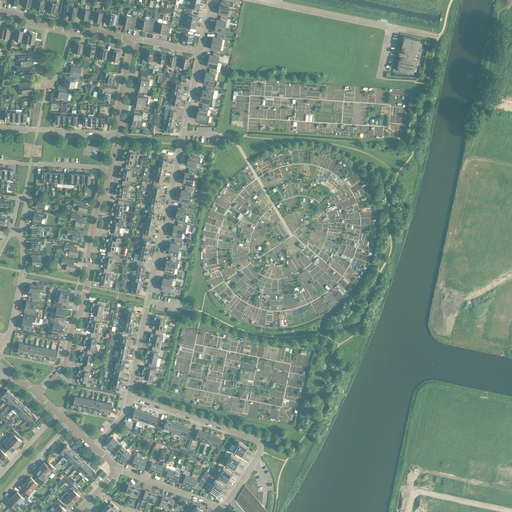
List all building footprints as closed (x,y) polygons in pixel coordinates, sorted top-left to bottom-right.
[(46,4),(47,0),(37,0),(36,9),(38,9),(39,11),(40,10),(42,10),(43,4),(46,4)] [(55,0),(47,0),(46,4),(49,5),(48,11),(54,13),(55,9),(56,8),(55,6),(57,0),(55,0)] [(219,8),(228,10),(229,6),(232,7),(233,6),(234,2),(226,0),(223,0),(223,2),(220,2),(219,8)] [(199,9),(200,3),(190,1),(189,5),(186,4),(185,10),(192,11),(192,8),(199,9)] [(79,11),(80,5),(77,4),(77,8),(70,7),(68,7),(67,8),(66,11),(67,13),(69,13),(69,16),(71,16),(71,18),(73,17),(75,17),(76,11),(79,11)] [(79,11),(82,12),(81,18),(83,19),(84,20),(85,19),(87,20),(89,10),(85,10),(86,6),(80,5),(79,11)] [(104,16),(106,10),(96,8),(94,21),(96,21),(97,23),(98,22),(100,22),(101,16),(104,16)] [(227,15),(228,10),(219,8),(218,14),(221,14),(220,17),(227,19),(228,16),(227,15)] [(106,10),(104,16),(107,17),(106,24),(108,24),(109,25),(110,24),(112,25),(114,14),(110,14),(111,11),(106,10)] [(191,12),(185,11),(184,16),(187,17),(186,20),(196,22),(197,16),(191,15),(191,12)] [(125,25),(127,16),(122,15),(123,12),(118,12),(116,26),(121,27),(122,25),(125,25)] [(128,28),(133,29),(136,15),(132,14),(131,17),(127,16),(125,25),(128,26),(128,28)] [(139,28),(142,29),(144,19),(140,19),(140,16),(136,15),(133,29),(138,30),(139,28)] [(227,19),(220,17),(220,20),(216,19),(215,25),(225,27),(226,21),(226,22),(227,21),(227,19)] [(146,32),(151,33),(154,19),(149,18),(149,20),(144,19),(142,29),(146,29),(146,32)] [(157,32),(160,32),(162,23),(157,22),(158,20),(154,19),(151,33),(156,34),(157,32)] [(196,22),(186,20),(185,24),(182,23),(180,29),(188,30),(188,27),(195,28),(196,22)] [(162,23),(160,32),(163,33),(163,35),(168,37),(171,23),(167,22),(166,24),(162,23)] [(217,32),(217,35),(224,36),(224,34),(224,33),(223,33),(225,27),(215,25),(214,31),(217,32)] [(0,29),(0,39),(2,39),(2,38),(8,39),(10,29),(4,27),(3,30),(0,29)] [(171,28),(170,33),(180,35),(180,36),(183,36),(181,44),(188,46),(189,41),(192,42),(193,35),(185,34),(186,31),(171,28)] [(21,43),(23,44),(25,34),(22,34),(23,31),(16,30),(14,40),(20,42),(20,43),(21,43)] [(25,34),(23,44),(23,48),(26,49),(27,43),(33,44),(36,34),(29,33),(29,35),(25,34)] [(224,36),(217,35),(216,38),(213,37),(212,43),(221,45),(222,39),(223,39),(224,36)] [(410,38),(404,36),(401,47),(402,47),(401,52),(399,51),(398,54),(401,55),(400,60),(399,59),(397,70),(403,71),(413,73),(416,60),(414,59),(415,53),(417,54),(420,40),(410,38)] [(83,56),(85,47),(82,46),(82,44),(76,42),(74,53),(80,54),(80,56),(83,56)] [(214,49),(213,52),(220,54),(221,52),(220,51),(221,45),(212,43),(210,49),(214,49)] [(85,47),(83,56),(86,57),(87,55),(93,57),(95,46),(88,45),(88,47),(85,47)] [(108,61),(110,52),(107,51),(107,49),(101,48),(98,58),(105,59),(104,61),(108,61)] [(110,52),(108,61),(111,62),(111,60),(118,62),(120,52),(113,50),(113,53),(110,52)] [(153,66),(153,65),(155,58),(152,57),(153,51),(147,50),(144,60),(149,60),(148,64),(150,64),(150,65),(153,66)] [(155,58),(153,65),(159,66),(159,63),(163,63),(165,54),(159,52),(158,59),(155,58)] [(209,55),(208,61),(217,62),(218,57),(219,57),(220,56),(220,54),(213,52),(212,55),(209,55)] [(176,69),(178,63),(175,62),(176,56),(169,55),(167,64),(172,65),(171,68),(176,69)] [(18,66),(19,67),(31,66),(30,60),(33,60),(33,56),(18,57),(18,63),(18,64),(18,66)] [(178,63),(176,69),(181,70),(182,67),(186,68),(188,59),(182,57),(181,63),(178,63)] [(216,68),(217,62),(208,61),(207,66),(210,67),(209,70),(216,72),(217,69),(216,68)] [(70,70),(70,74),(79,76),(82,65),(70,63),(69,69),(70,70)] [(19,71),(19,75),(18,75),(19,80),(20,81),(31,80),(31,74),(34,74),(34,70),(19,71)] [(216,72),(209,70),(209,73),(205,72),(204,78),(214,80),(215,74),(216,74),(216,72)] [(111,76),(111,73),(102,71),(101,74),(104,75),(102,81),(105,82),(105,84),(109,85),(110,83),(112,83),(114,77),(111,76)] [(64,82),(64,86),(64,88),(70,89),(70,87),(73,88),(75,81),(73,80),(74,77),(64,75),(63,82),(64,82)] [(138,84),(148,86),(149,81),(147,80),(147,77),(141,76),(140,79),(139,79),(138,84)] [(214,80),(204,78),(203,84),(206,85),(206,88),(213,89),(213,87),(216,85),(217,81),(214,80)] [(182,90),(183,91),(183,88),(182,88),(182,85),(180,84),(181,81),(174,79),(173,83),(174,83),(173,88),(182,90)] [(34,89),(34,84),(19,85),(19,90),(21,90),(22,95),(31,95),(31,89),(34,89)] [(137,93),(144,94),(144,92),(147,92),(148,86),(138,84),(137,90),(138,90),(137,93)] [(58,94),(57,98),(67,100),(69,90),(58,87),(57,94),(58,94)] [(105,89),(99,88),(98,91),(100,92),(99,98),(101,99),(101,100),(106,101),(106,100),(109,100),(110,94),(105,93),(104,92),(105,89)] [(213,89),(206,88),(205,91),(202,90),(201,96),(213,98),(212,98),(214,89),(213,89)] [(144,94),(137,93),(137,96),(136,96),(135,101),(145,103),(146,104),(148,98),(143,97),(144,94)] [(213,98),(201,96),(199,102),(203,102),(202,105),(209,107),(211,107),(213,98)] [(180,100),(171,99),(170,102),(165,101),(164,106),(169,107),(175,108),(176,105),(178,106),(178,103),(180,103),(181,100),(180,100)] [(145,103),(135,101),(134,107),(134,110),(143,112),(143,109),(145,103)] [(198,108),(197,113),(206,115),(207,110),(208,110),(209,109),(209,107),(202,105),(201,108),(198,108)] [(175,111),(175,108),(169,107),(167,115),(177,117),(178,114),(176,114),(177,111),(175,111)] [(10,120),(10,109),(2,109),(2,115),(4,115),(4,120),(10,120)] [(21,113),(20,121),(26,121),(26,117),(29,117),(30,111),(25,110),(23,113),(21,113)] [(143,112),(134,110),(133,113),(132,113),(131,118),(141,120),(142,115),(143,112)] [(54,123),(60,123),(61,115),(61,112),(52,112),(52,118),(55,118),(54,123)] [(75,114),(71,113),(71,124),(76,124),(77,120),(79,120),(80,114),(75,113),(75,114)] [(206,115),(197,113),(196,119),(199,120),(198,123),(207,125),(209,116),(206,115)] [(80,114),(79,120),(82,120),(82,125),(87,125),(88,117),(88,115),(85,115),(84,114),(80,114)] [(99,114),(99,117),(98,126),(104,126),(104,123),(107,123),(107,115),(105,115),(105,114),(99,114)] [(143,121),(141,120),(131,118),(130,124),(131,124),(130,127),(141,129),(143,121)] [(175,127),(165,125),(164,133),(170,134),(170,131),(172,132),(173,129),(175,129),(175,127)] [(123,156),(135,159),(137,159),(139,151),(131,149),(130,152),(124,151),(124,153),(123,154),(123,155),(123,156)] [(167,162),(168,162),(168,159),(167,159),(167,156),(165,156),(166,153),(160,152),(158,160),(167,162)] [(196,162),(199,163),(200,158),(199,156),(199,154),(192,152),(192,155),(188,155),(187,160),(196,162)] [(134,161),(135,159),(123,156),(122,157),(122,158),(123,159),(122,162),(128,163),(127,166),(133,167),(135,167),(136,162),(134,161)] [(189,170),(196,171),(196,169),(196,168),(195,168),(196,162),(187,160),(186,166),(189,167),(189,170)] [(127,166),(126,169),(121,168),(120,170),(120,171),(119,172),(119,173),(131,175),(133,167),(127,166)] [(7,170),(7,178),(9,178),(11,181),(15,181),(16,175),(13,175),(13,170),(7,170)] [(196,171),(189,170),(188,173),(185,172),(183,178),(193,180),(194,174),(195,174),(196,171)] [(46,183),(46,181),(47,172),(41,172),(41,177),(38,176),(38,183),(46,183)] [(63,173),(58,173),(57,181),(57,184),(65,184),(66,178),(63,178),(63,173)] [(124,182),(129,184),(131,175),(119,173),(119,174),(119,175),(119,176),(119,178),(124,180),(124,182)] [(69,178),(66,178),(65,184),(74,185),(74,174),(69,174),(69,178)] [(85,175),(85,183),(87,183),(88,186),(93,186),(93,180),(90,180),(91,175),(85,175)] [(165,177),(164,177),(155,175),(153,183),(159,184),(160,182),(162,182),(163,179),(164,180),(165,177)] [(185,187),(192,189),(192,187),(192,186),(193,180),(183,178),(182,184),(185,185),(185,187)] [(118,184),(117,186),(116,188),(116,190),(128,192),(129,184),(124,182),(123,185),(118,184)] [(153,183),(152,191),(161,193),(162,191),(160,190),(161,188),(159,187),(159,184),(153,183)] [(191,191),(192,191),(192,189),(185,187),(184,190),(181,190),(180,196),(189,198),(190,192),(191,192),(191,191)] [(115,192),(116,193),(115,195),(121,196),(120,199),(128,201),(129,198),(127,197),(128,192),(116,190),(115,190),(115,192)] [(0,206),(8,207),(9,200),(4,200),(4,196),(0,195),(0,206)] [(181,205),(188,207),(189,204),(188,203),(189,198),(180,196),(179,201),(182,202),(181,205)] [(49,204),(50,201),(35,198),(35,201),(36,202),(35,207),(44,209),(45,205),(47,204),(49,204)] [(85,206),(86,203),(74,200),(73,206),(78,207),(77,211),(86,213),(88,206),(85,206)] [(112,207),(112,208),(124,211),(126,211),(128,202),(120,200),(119,204),(114,203),(113,205),(113,206),(112,207)] [(148,206),(148,209),(154,211),(154,208),(156,208),(157,206),(159,206),(159,203),(151,202),(150,207),(148,206)] [(188,207),(181,205),(181,208),(177,207),(176,213),(185,215),(187,209),(187,210),(188,209),(188,207)] [(122,219),(124,211),(112,208),(112,209),(112,210),(112,212),(111,214),(117,215),(116,218),(122,219)] [(155,219),(155,220),(156,220),(156,217),(155,217),(155,214),(153,214),(154,211),(148,209),(146,218),(155,219)] [(46,218),(47,215),(32,212),(32,215),(33,216),(32,221),(41,223),(42,219),(44,218),(46,218)] [(177,223),(185,224),(185,222),(185,221),(184,221),(185,215),(176,213),(175,219),(178,220),(177,223)] [(83,228),(85,221),(82,220),(83,217),(71,215),(70,220),(75,221),(74,226),(83,228)] [(109,224),(108,225),(120,227),(121,225),(123,225),(124,220),(122,219),(116,218),(114,217),(113,220),(110,220),(110,222),(109,223),(109,224)] [(174,225),(172,231),(182,233),(185,234),(187,225),(185,224),(177,223),(177,226),(174,225)] [(119,233),(120,227),(108,225),(108,226),(108,227),(108,228),(108,231),(113,232),(113,235),(120,236),(120,233),(119,233)] [(50,227),(30,226),(30,229),(31,229),(31,235),(46,236),(46,231),(49,231),(50,227)] [(154,230),(153,230),(144,228),(142,236),(148,237),(149,234),(151,235),(152,232),(153,232),(154,230)] [(80,242),(82,236),(79,235),(80,232),(68,229),(67,235),(72,236),(71,241),(80,242)] [(182,233),(172,231),(171,237),(174,237),(174,240),(181,242),(181,240),(181,239),(182,233)] [(105,243),(104,244),(116,246),(117,241),(119,241),(120,238),(112,236),(112,240),(106,238),(106,241),(105,241),(105,243)] [(148,240),(148,237),(142,236),(141,244),(150,246),(151,243),(149,243),(150,240),(148,240)] [(44,244),(44,241),(30,240),(30,243),(31,244),(31,249),(40,250),(40,246),(42,244),(44,244)] [(181,242),(174,240),(173,243),(170,243),(169,249),(178,250),(179,247),(180,248),(181,247),(182,244),(181,244),(181,242)] [(77,257),(79,250),(76,250),(77,247),(65,244),(64,250),(69,251),(68,255),(77,257)] [(104,245),(104,246),(104,247),(104,249),(109,250),(109,253),(115,255),(116,246),(104,244),(104,245)] [(170,258),(177,259),(178,257),(177,256),(178,250),(169,249),(168,254),(171,255),(170,258)] [(109,253),(108,256),(103,255),(102,257),(102,258),(101,259),(101,260),(112,263),(113,263),(115,255),(109,253)] [(33,268),(41,268),(41,260),(43,258),(45,259),(45,255),(31,254),(31,258),(32,258),(32,264),(34,264),(33,268)] [(148,256),(138,254),(137,262),(143,263),(143,261),(146,261),(146,258),(148,259),(148,256)] [(179,260),(177,259),(170,258),(170,261),(166,260),(165,266),(174,268),(177,269),(179,260)] [(74,272),(75,265),(73,264),(74,261),(62,259),(61,264),(66,266),(65,270),(74,272)] [(100,266),(106,267),(105,270),(111,271),(112,268),(111,268),(112,263),(101,260),(101,261),(101,262),(101,263),(101,264),(100,266)] [(135,270),(136,271),(136,270),(144,272),(145,272),(145,270),(144,269),(144,267),(142,266),(143,263),(137,262),(135,270)] [(174,268),(165,266),(164,272),(167,273),(167,276),(174,277),(174,275),(174,274),(173,274),(174,268)] [(111,271),(105,270),(105,273),(99,272),(99,274),(98,275),(98,276),(97,277),(109,280),(111,271)] [(511,273),(509,280),(507,280),(503,281),(504,285),(502,285),(501,290),(502,294),(505,294),(507,300),(504,301),(508,301),(509,304),(511,304),(511,303),(511,273)] [(174,277),(167,276),(166,279),(163,278),(161,284),(171,286),(172,280),(173,279),(174,277)] [(111,280),(109,280),(97,277),(97,278),(97,279),(97,280),(97,283),(102,284),(102,287),(109,288),(111,280)] [(29,290),(38,292),(39,289),(43,290),(44,284),(36,283),(35,286),(30,284),(29,290)] [(171,286),(161,284),(160,290),(163,290),(163,293),(170,295),(170,292),(170,291),(171,286)] [(141,287),(132,286),(130,294),(136,295),(137,292),(139,293),(140,290),(141,290),(142,287),(141,287)] [(59,296),(69,298),(70,290),(57,287),(56,295),(59,296)] [(32,299),(39,301),(40,295),(38,295),(38,292),(29,290),(27,295),(33,296),(32,299)] [(62,302),(67,304),(69,298),(59,296),(58,299),(55,298),(54,304),(61,305),(62,302)] [(39,301),(32,299),(32,302),(26,301),(25,306),(35,308),(36,305),(38,306),(39,301)] [(103,311),(104,305),(106,306),(106,302),(99,301),(98,304),(93,303),(92,305),(92,306),(91,307),(91,308),(103,311)] [(61,308),(61,305),(54,304),(53,303),(52,309),(56,310),(55,312),(55,313),(65,315),(66,309),(61,308)] [(36,317),(37,317),(39,312),(34,311),(35,308),(25,306),(24,312),(30,313),(29,316),(36,317)] [(126,315),(127,316),(127,315),(135,317),(136,317),(136,315),(134,314),(135,312),(133,311),(134,308),(128,307),(126,315)] [(91,308),(91,309),(91,310),(91,311),(91,314),(96,315),(95,318),(101,319),(103,311),(91,308)] [(64,320),(65,315),(55,313),(55,312),(54,312),(54,315),(51,315),(49,320),(51,320),(58,322),(58,319),(64,320)] [(152,322),(164,324),(166,316),(160,315),(160,318),(154,317),(154,319),(153,320),(153,321),(152,322)] [(23,317),(22,323),(31,325),(32,322),(35,322),(36,317),(29,316),(28,319),(23,317)] [(88,324),(87,325),(99,327),(101,319),(95,318),(95,321),(89,319),(89,322),(88,322),(88,324)] [(57,324),(58,322),(51,320),(50,325),(53,326),(52,329),(62,331),(63,326),(57,324)] [(158,329),(157,331),(163,333),(164,333),(165,328),(164,327),(164,324),(152,322),(152,323),(152,324),(153,325),(152,327),(158,329)] [(31,328),(31,325),(22,323),(21,328),(26,329),(26,332),(32,334),(34,328),(31,328)] [(87,325),(87,326),(87,327),(88,328),(87,330),(93,331),(92,334),(98,336),(99,327),(87,325)] [(134,327),(133,327),(125,326),(125,325),(124,325),(122,333),(128,335),(129,332),(131,332),(131,329),(133,330),(134,327)] [(55,335),(61,336),(62,331),(52,329),(51,332),(49,331),(47,337),(54,338),(55,335)] [(149,339),(161,341),(163,333),(157,331),(156,334),(151,333),(150,336),(149,337),(149,339)] [(130,338),(127,337),(128,335),(122,333),(120,341),(130,343),(130,344),(131,341),(129,341),(130,338)] [(98,336),(92,334),(91,337),(86,336),(85,338),(85,339),(84,340),(84,341),(96,344),(98,336)] [(159,349),(161,341),(149,339),(149,340),(149,341),(149,342),(149,344),(154,345),(154,348),(159,349)] [(89,351),(95,352),(96,353),(97,350),(95,349),(96,344),(84,341),(84,342),(84,344),(84,345),(84,347),(89,348),(89,351)] [(154,348),(153,351),(147,350),(147,352),(146,353),(146,354),(146,355),(158,358),(159,349),(154,348)] [(91,360),(93,361),(94,355),(95,356),(95,352),(89,351),(88,354),(82,353),(82,355),(81,356),(81,357),(81,358),(91,360)] [(151,362),(150,365),(156,366),(158,358),(146,355),(145,356),(145,357),(146,359),(145,361),(151,362)] [(117,357),(115,365),(124,367),(125,361),(126,361),(127,359),(126,359),(117,357)] [(90,366),(91,360),(81,358),(80,359),(80,360),(81,361),(80,364),(86,365),(85,368),(91,369),(91,366),(90,366)] [(123,375),(124,375),(124,372),(122,372),(124,367),(115,365),(114,373),(123,375)] [(143,371),(142,372),(154,374),(156,366),(150,365),(149,368),(144,367),(143,369),(143,371)] [(77,375),(89,377),(90,375),(92,375),(93,370),(91,369),(85,368),(84,371),(79,369),(78,372),(78,373),(77,374),(77,375)] [(154,374),(142,372),(142,373),(142,375),(142,378),(147,379),(147,382),(152,383),(154,374)] [(89,377),(77,375),(77,376),(77,377),(77,378),(77,380),(82,382),(82,385),(90,386),(92,381),(88,380),(89,377)] [(121,385),(112,383),(110,391),(116,393),(117,390),(119,390),(119,387),(121,388),(122,385),(121,385)] [(0,397),(1,397),(5,400),(11,394),(7,390),(2,395),(0,392),(0,397)] [(12,394),(11,394),(5,400),(5,401),(5,400),(9,404),(15,398),(11,394),(12,394)] [(19,402),(15,398),(9,404),(13,408),(19,402)] [(24,405),(19,402),(13,408),(18,412),(24,405)] [(22,416),(28,409),(24,405),(18,412),(20,414),(18,416),(20,418),(22,416)] [(440,406),(439,415),(445,416),(445,414),(449,415),(450,408),(446,408),(446,407),(440,406)] [(28,409),(22,416),(24,418),(22,420),(24,422),(26,420),(32,413),(28,409)] [(138,419),(140,411),(135,409),(133,412),(130,411),(128,418),(134,420),(135,418),(138,419)] [(146,413),(140,411),(138,419),(137,422),(139,423),(139,425),(141,426),(142,423),(146,413)] [(32,413),(26,420),(30,424),(27,426),(30,429),(34,424),(32,422),(36,417),(32,413)] [(151,414),(146,413),(142,423),(148,425),(149,423),(151,414)] [(153,426),(157,427),(159,421),(156,420),(157,416),(151,414),(149,423),(154,424),(153,426)] [(164,428),(169,430),(172,421),(166,419),(165,423),(162,422),(160,428),(163,430),(164,428)] [(172,421),(169,430),(172,430),(171,433),(174,434),(178,423),(172,421)] [(178,423),(174,434),(179,436),(180,433),(183,425),(178,423)] [(188,438),(191,432),(188,431),(189,427),(183,425),(180,433),(186,435),(185,437),(188,438)] [(9,439),(17,446),(21,441),(17,438),(19,435),(14,430),(12,433),(14,435),(9,439)] [(201,440),(204,432),(198,430),(197,434),(194,433),(192,439),(198,441),(198,439),(201,440)] [(204,432),(201,440),(207,442),(209,434),(204,432)] [(209,434),(207,442),(212,444),(215,436),(209,434)] [(215,436),(212,444),(217,446),(217,448),(220,449),(222,443),(219,441),(221,438),(215,436)] [(0,445),(6,450),(8,447),(12,451),(17,446),(9,439),(7,437),(3,442),(0,445)] [(113,450),(119,444),(120,443),(113,437),(106,444),(109,447),(113,450)] [(235,446),(245,452),(248,446),(238,441),(235,446)] [(60,452),(64,455),(71,448),(66,444),(62,449),(59,447),(55,452),(58,454),(60,452)] [(119,457),(126,449),(122,445),(121,446),(119,444),(113,450),(117,454),(119,457)] [(245,452),(235,446),(232,451),(242,457),(245,452)] [(71,448),(64,455),(64,456),(65,455),(64,455),(65,455),(67,457),(65,459),(67,461),(69,459),(75,453),(74,452),(74,451),(73,450),(72,450),(70,449),(71,449),(71,448)] [(126,449),(119,457),(122,459),(123,459),(127,463),(127,464),(131,458),(129,456),(131,453),(126,449)] [(75,453),(69,459),(73,463),(79,456),(78,456),(79,456),(79,455),(77,454),(76,454),(75,453)] [(228,459),(237,465),(241,459),(240,459),(231,454),(228,459)] [(77,467),(83,460),(83,459),(81,457),(80,457),(80,458),(79,456),(73,463),(75,465),(74,467),(75,469),(77,467)] [(134,459),(131,458),(127,464),(127,463),(133,465),(133,466),(137,467),(140,458),(135,456),(134,459)] [(140,458),(137,467),(140,469),(141,468),(145,470),(148,464),(145,463),(146,460),(140,458)] [(237,465),(228,459),(225,464),(234,470),(237,465)] [(79,473),(81,471),(87,464),(83,460),(77,467),(79,469),(77,471),(79,473)] [(445,463),(448,464),(447,470),(456,471),(457,462),(445,460),(445,463)] [(478,478),(484,480),(488,464),(467,460),(467,463),(470,464),(469,466),(475,467),(475,469),(479,470),(478,478)] [(44,462),(39,467),(47,474),(49,476),(56,469),(49,463),(47,465),(44,462)] [(148,464),(145,470),(150,472),(154,474),(157,464),(151,462),(151,464),(148,463),(148,464)] [(157,464),(154,474),(157,475),(158,474),(162,476),(165,470),(167,464),(163,462),(162,466),(157,464)] [(87,464),(81,471),(85,474),(85,475),(91,468),(87,464)] [(165,470),(162,476),(167,478),(167,479),(171,480),(174,470),(175,468),(170,466),(169,466),(168,468),(167,471),(165,470)] [(37,478),(42,484),(46,479),(44,477),(47,474),(39,467),(35,472),(39,476),(37,478)] [(220,472),(229,478),(233,473),(232,472),(232,473),(223,467),(220,472)] [(91,468),(85,475),(83,477),(87,481),(89,484),(93,479),(91,477),(96,472),(91,468)] [(174,470),(171,480),(174,481),(179,482),(183,474),(184,471),(181,470),(180,473),(174,470)] [(229,478),(220,472),(217,477),(226,483),(229,478)] [(191,477),(183,474),(179,482),(184,484),(184,485),(188,486),(191,477)] [(26,482),(33,489),(36,486),(38,488),(42,484),(37,478),(34,481),(30,477),(26,482)] [(68,485),(70,483),(64,477),(58,484),(61,487),(65,482),(68,485)] [(191,477),(188,486),(191,487),(196,489),(199,483),(196,481),(197,479),(191,477)] [(212,485),(221,491),(225,486),(224,486),(215,480),(212,485)] [(23,493),(28,497),(30,495),(29,494),(33,489),(26,482),(21,487),(25,491),(23,493)] [(131,495),(134,485),(131,484),(126,483),(126,482),(126,483),(125,483),(120,488),(123,490),(122,491),(131,495)] [(69,494),(75,501),(80,496),(76,493),(79,490),(73,485),(69,489),(71,492),(69,494)] [(140,496),(143,489),(138,487),(134,485),(131,495),(137,497),(137,495),(140,496)] [(221,491),(212,485),(208,490),(217,496),(218,496),(221,491)] [(148,501),(151,491),(148,490),(148,491),(143,489),(140,496),(138,502),(141,504),(142,499),(148,501)] [(151,491),(148,501),(154,503),(154,501),(157,502),(160,495),(155,493),(151,491)] [(29,498),(28,497),(23,493),(21,496),(17,492),(12,497),(20,504),(23,500),(25,502),(29,498)] [(75,501),(69,494),(64,499),(62,497),(60,499),(64,503),(66,501),(71,505),(75,501)] [(165,507),(168,498),(165,496),(164,497),(160,495),(157,502),(156,506),(159,507),(159,505),(165,507)] [(17,507),(20,504),(12,497),(8,502),(12,505),(10,508),(14,511),(15,511),(19,509),(17,507)] [(168,498),(165,507),(173,510),(177,501),(176,501),(172,499),(168,498)] [(58,506),(55,509),(58,511),(64,511),(66,511),(61,506),(63,504),(58,499),(54,503),(58,506)] [(117,511),(119,509),(110,501),(110,502),(107,505),(106,505),(104,508),(108,511),(117,511)]
